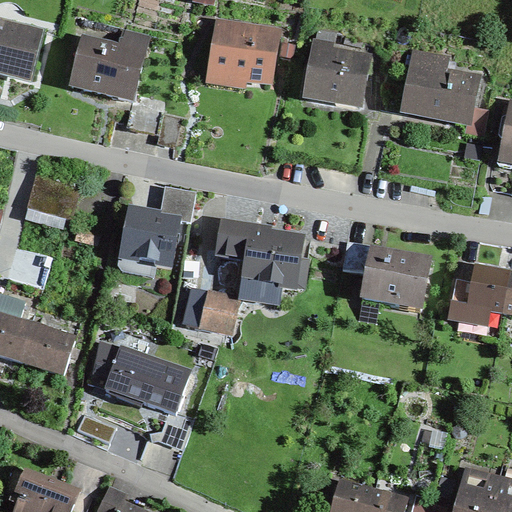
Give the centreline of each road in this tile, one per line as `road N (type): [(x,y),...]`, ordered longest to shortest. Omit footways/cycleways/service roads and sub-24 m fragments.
road 1 (residential): [(511,231),(272,193),(0,129)]
road 2 (residential): [(213,511),(0,418)]
